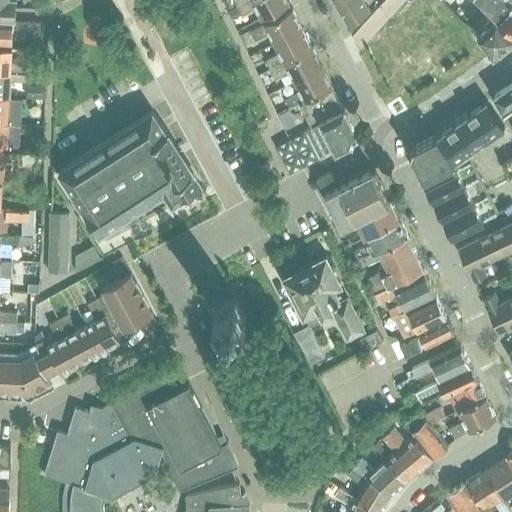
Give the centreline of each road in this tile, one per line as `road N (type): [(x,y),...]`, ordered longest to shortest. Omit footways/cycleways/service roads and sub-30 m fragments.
road 1 (residential): [(238,216),(169,86),(84,137)]
road 2 (residential): [(476,330),(383,141)]
road 3 (residential): [(152,344),(195,321),(164,257),(238,216)]
road 4 (residential): [(0,411),(17,412),(152,344)]
road 5 (residential): [(238,216),(383,141)]
road 6 (residential): [(307,0),(383,141)]
road 7 (residential): [(336,400),(476,330)]
road 8 (residential): [(383,141),(471,91),(511,55)]
road 9 (residential): [(398,511),(404,495),(511,422)]
